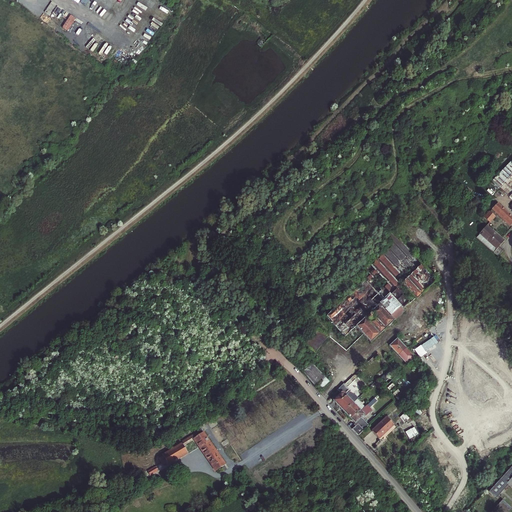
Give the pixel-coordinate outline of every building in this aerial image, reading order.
[(507,196),(511,200),(511,164),(510,163),(492,182),(507,196)] [(511,223),(511,217),(497,204),(492,209),(510,226),(511,223)] [(481,221),(487,226),(495,217),(489,212),(489,211),(481,221)] [(486,227),(479,235),(496,250),(494,253),(497,255),(498,257),(503,251),(499,247),(503,242),(486,227)] [(326,318),(344,338),(355,327),(370,343),(404,311),(402,310),(408,304),(401,296),(405,292),(399,286),(402,284),(416,300),(437,280),(391,231),(385,237),(387,239),(386,241),(389,245),(359,274),(358,274),(358,275),(365,282),(326,318)] [(476,238),(494,253),(496,250),(479,235),(476,238)] [(318,331),(317,331),(305,345),(315,353),(327,337),(318,331)] [(420,345),(425,352),(435,345),(431,338),(420,345)] [(407,365),(415,357),(397,339),(389,346),(407,365)] [(301,363),(307,357),(303,354),(298,361),(301,363)] [(308,374),(315,367),(311,363),(302,372),(304,374),(306,372),(308,374)] [(317,386),(321,390),(329,382),(315,367),(308,374),(306,372),(304,374),(315,388),(317,386)] [(345,385),(338,391),(341,393),(333,401),(337,405),(351,391),(345,385)] [(344,413),(353,404),(358,399),(352,394),(353,393),(351,391),(337,405),(344,413)] [(351,420),(355,424),(361,418),(364,415),(365,416),(370,411),(371,410),(369,408),(377,401),(374,398),(365,406),(351,420)] [(363,404),(362,406),(360,403),(356,407),(353,404),(344,413),(351,420),(365,406),(363,404)] [(404,423),(409,418),(404,413),(399,417),(404,423)] [(379,439),(393,425),(386,417),(372,431),(379,439)] [(355,424),(356,425),(358,424),(364,430),(368,426),(366,424),(361,418),(355,424)] [(358,436),(364,430),(358,424),(356,425),(355,426),(352,429),(358,436)] [(411,429),(405,432),(410,439),(418,434),(414,427),(411,429)] [(192,436),(182,442),(183,444),(193,438),(194,439),(204,453),(212,448),(202,433),(201,430),(192,436)] [(212,448),(214,447),(204,432),(202,433),(212,448)] [(194,439),(193,439),(203,454),(204,453),(194,439)] [(176,460),(187,453),(181,445),(179,446),(178,444),(170,449),(170,450),(171,451),(162,456),(159,458),(164,467),(167,465),(175,460),(176,460)] [(214,447),(212,448),(224,465),(226,464),(214,447)] [(204,453),(216,471),(224,465),(212,448),(204,453)] [(203,454),(214,472),(216,471),(204,453),(203,454)] [(508,485),(511,488),(511,466),(489,492),(496,498),(508,485)] [(150,475),(158,471),(155,467),(147,471),(150,475)] [(499,511),(508,511),(511,509),(502,500),(495,508),(499,511)]
